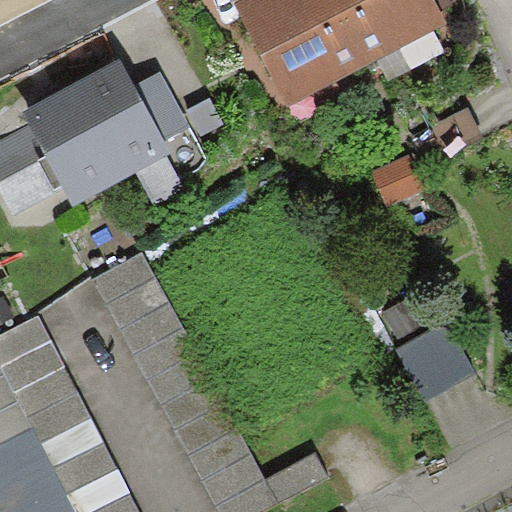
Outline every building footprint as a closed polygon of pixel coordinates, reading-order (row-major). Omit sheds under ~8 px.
[(357,39),(336,0),(243,0),(282,76),(357,39)] [(336,0),(357,39),(431,1),(430,0),(336,0)] [(159,136),(151,122),(121,68),(110,48),(16,99),(66,188),(159,136)] [(150,52),(121,68),(151,122),(180,106),(150,52)] [(403,141),(368,159),(383,189),(418,172),(403,141)] [(232,511),(278,487),(265,463),(138,234),(81,265),(217,511),(232,511)] [(0,363),(24,411),(74,511),(143,511),(33,298),(0,314),(0,363)] [(448,323),(394,352),(418,395),(471,366),(448,323)] [(74,511),(24,411),(0,423),(0,502),(5,511),(74,511)] [(265,463),(278,487),(326,460),(313,437),(265,463)]
